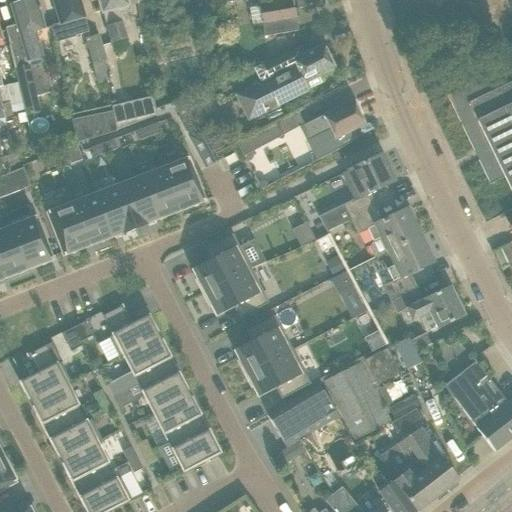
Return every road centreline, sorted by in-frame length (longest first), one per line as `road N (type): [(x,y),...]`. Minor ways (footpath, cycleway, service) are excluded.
road 1 (residential): [(511,330),(429,172),(372,0)]
road 2 (residential): [(254,476),(142,256)]
road 3 (residential): [(142,256),(0,310)]
road 4 (residential): [(0,390),(62,511)]
